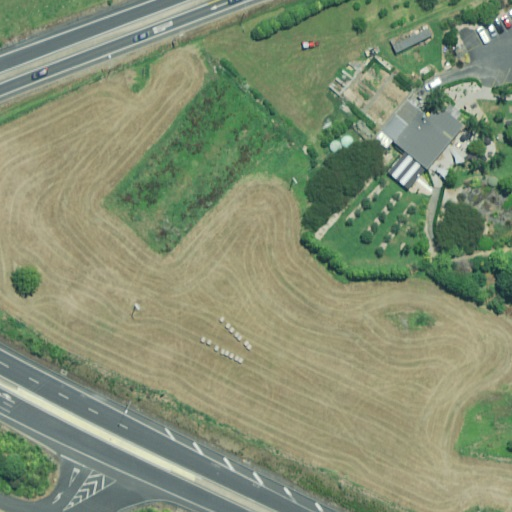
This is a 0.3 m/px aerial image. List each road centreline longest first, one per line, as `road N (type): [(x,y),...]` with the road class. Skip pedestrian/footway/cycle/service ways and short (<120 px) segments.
road 1 (trunk): [(0,365),(297,511)]
road 2 (trunk): [(234,511),(0,397)]
road 3 (primary): [(232,0),(0,94)]
road 4 (primary): [(0,64),(176,0)]
